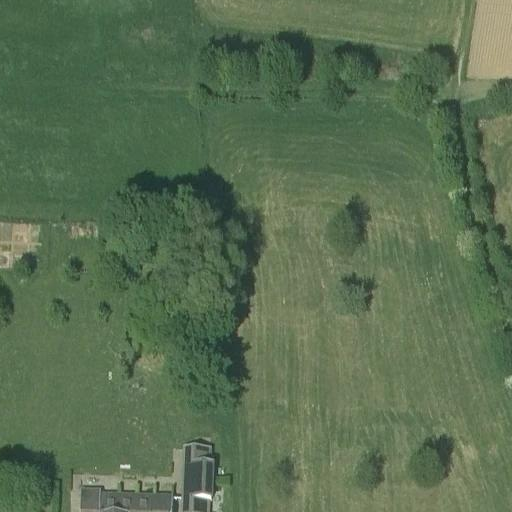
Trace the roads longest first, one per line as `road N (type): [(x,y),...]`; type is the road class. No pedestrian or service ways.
road 1 (track): [(455,93),(0,86)]
road 2 (track): [(511,349),(477,239),(450,116),(455,93)]
